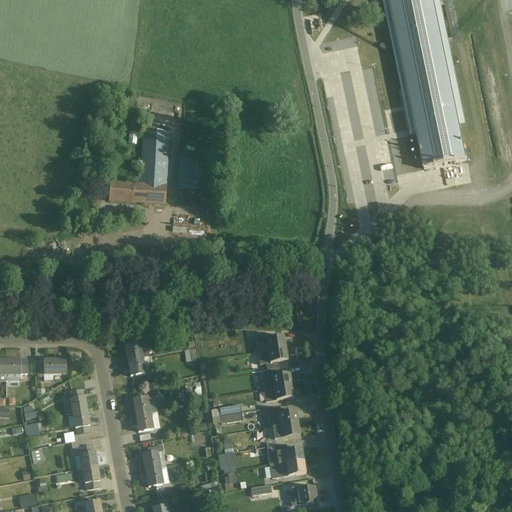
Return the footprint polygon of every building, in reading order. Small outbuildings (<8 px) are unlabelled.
[(467,162),(433,0),(388,0),(416,133),(424,171),(467,162)] [(108,204),(170,208),(175,134),(145,132),(141,184),(109,182),(108,204)] [(181,158),(180,190),(196,190),(197,158),(181,158)] [(209,198),(173,196),(171,222),(208,224),(209,198)] [(256,343),(258,355),(288,349),(286,338),(256,343)] [(125,345),(129,362),(145,358),(141,342),(125,345)] [(260,366),(290,361),(288,349),(258,355),(260,366)] [(132,378),(148,374),(145,358),(129,362),(132,378)] [(45,378),(68,378),(67,359),(45,360),(45,378)] [(6,377),(28,377),(28,362),(5,362),(6,377)] [(262,379),(264,392),(294,387),(292,375),(262,379)] [(266,403),(296,399),(294,387),(264,392),(266,403)] [(69,400),(73,415),(90,411),(87,397),(69,400)] [(134,401),(137,418),(158,415),(155,397),(134,401)] [(11,400),(0,399),(0,407),(11,408),(11,400)] [(37,408),(29,409),(31,422),(44,421),(43,413),(38,414),(37,408)] [(15,411),(7,412),(7,423),(15,423),(15,411)] [(76,431),(93,427),(90,411),(73,415),(76,431)] [(219,426),(249,425),(249,412),(219,412),(219,426)] [(269,417),(271,430),(302,425),(300,412),(269,417)] [(140,434),(160,430),(158,415),(137,418),(140,434)] [(32,438),(46,436),(45,425),(31,427),(32,438)] [(273,442),(304,437),(302,425),(271,430),(273,442)] [(81,435),(70,436),(71,447),(82,446),(81,435)] [(37,440),(38,448),(55,446),(54,438),(37,440)] [(239,443),(231,443),(231,455),(239,455),(239,443)] [(26,456),(26,446),(16,446),(16,456),(26,456)] [(270,469),(303,463),(301,451),(286,453),(285,447),(266,450),(269,469),(270,469)] [(38,466),(51,464),(49,452),(37,453),(38,466)] [(79,457),(82,471),(100,467),(97,453),(79,457)] [(143,456),(146,471),(163,469),(160,454),(143,456)] [(228,469),(246,466),(245,457),(227,459),(228,469)] [(303,463),(270,469),(272,481),(305,476),(303,463)] [(85,486),(103,482),(100,467),(82,471),(85,486)] [(148,488),(165,485),(163,469),(146,471),(148,488)] [(77,473),(63,475),(64,487),(79,485),(77,473)] [(232,479),(233,489),(246,487),(245,478),(232,479)] [(259,492),(260,501),(279,499),(278,489),(259,492)] [(293,508),(320,504),(318,489),(291,493),(293,508)] [(41,496),(26,496),(26,510),(41,510),(41,496)] [(85,506),(86,511),(104,511),(103,503),(85,506)]
